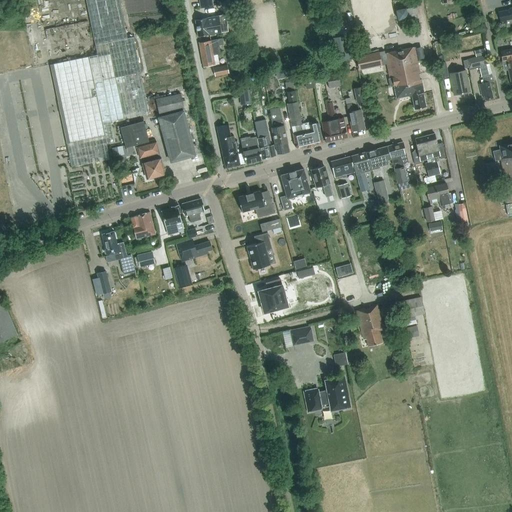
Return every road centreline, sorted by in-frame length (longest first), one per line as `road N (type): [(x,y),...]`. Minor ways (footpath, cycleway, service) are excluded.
road 1 (unclassified): [(224,180),(504,106)]
road 2 (unclassified): [(0,254),(208,185)]
road 3 (track): [(293,511),(247,318)]
road 4 (unclassified): [(224,180),(186,0)]
road 5 (unclassified): [(247,318),(208,185)]
